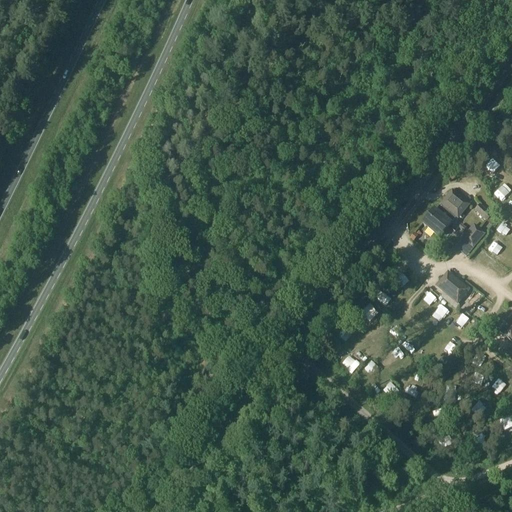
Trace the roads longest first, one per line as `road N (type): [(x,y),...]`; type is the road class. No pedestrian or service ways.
road 1 (track): [(476,41),(289,39),(159,204),(163,309),(259,387)]
road 2 (primary): [(0,375),(189,0)]
road 3 (tertiary): [(288,350),(511,59)]
road 4 (primary): [(101,0),(0,210)]
road 5 (unclassified): [(447,486),(288,350)]
road 6 (tertiary): [(161,511),(288,350)]
road 7 (unknown): [(426,264),(408,308),(422,344),(397,369)]
